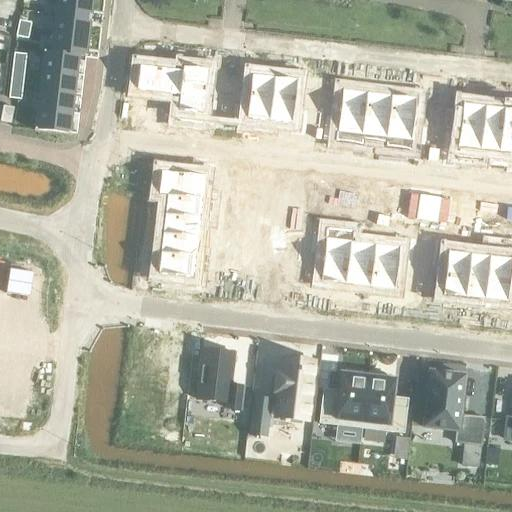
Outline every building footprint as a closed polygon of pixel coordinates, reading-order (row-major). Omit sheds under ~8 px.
[(56,0),(55,15),(90,19),(92,0),(56,0)] [(55,15),(53,34),(88,38),(90,19),(55,15)] [(19,21),(18,29),(30,31),(31,23),(19,21)] [(18,29),(16,37),(28,39),(30,31),(18,29)] [(50,54),(79,57),(85,58),(86,58),(88,38),(53,34),(51,52),(50,54)] [(34,131),(70,135),(70,134),(79,57),(50,54),(51,52),(43,52),(34,131)] [(14,53),(13,61),(25,62),(26,55),(14,53)] [(13,61),(12,68),(25,70),(25,62),(13,61)] [(139,66),(136,92),(179,97),(182,71),(139,66)] [(179,97),(177,112),(203,115),(208,70),(183,67),(182,71),(179,97)] [(12,68),(11,76),(24,77),(25,70),(12,68)] [(234,103),(231,128),(246,130),(247,120),(269,123),(274,78),(251,75),(247,104),(234,103)] [(11,76),(11,84),(23,85),(24,77),(11,76)] [(274,78),(269,123),(291,125),(290,135),(304,136),(307,111),(294,110),(298,80),(274,78)] [(11,84),(10,91),(22,92),(23,85),(11,84)] [(326,116),(323,141),(337,143),(338,133),(362,136),(367,92),(342,89),(338,117),(326,116)] [(10,91),(9,99),(21,100),(22,92),(10,91)] [(367,92),(362,136),(387,139),(392,95),(367,92)] [(392,95),(387,139),(411,142),(410,151),(424,153),(427,128),(414,126),(417,98),(392,95)] [(445,131),(442,157),(457,158),(458,149),(480,151),(485,106),(461,103),(458,133),(445,131)] [(11,124),(14,108),(3,106),(0,122),(11,124)] [(485,106),(480,151),(499,153),(504,108),(485,106)] [(511,109),(504,108),(499,153),(511,154),(511,109)] [(149,141),(147,155),(172,158),(174,144),(149,141)] [(160,171),(157,196),(166,197),(166,196),(202,200),(205,178),(214,179),(216,165),(191,162),(190,175),(160,171)] [(359,168),(357,180),(365,181),(366,169),(359,168)] [(477,175),(476,188),(483,188),(485,176),(477,175)] [(374,189),(372,201),(380,202),(382,189),(374,189)] [(166,197),(164,215),(200,219),(202,200),(166,196),(166,197)] [(488,202),(487,214),(495,215),(496,203),(488,202)] [(228,214),(227,222),(239,224),(240,216),(228,214)] [(164,215),(162,234),(198,238),(200,219),(164,215)] [(227,222),(226,230),(238,231),(239,224),(227,222)] [(313,228),(310,253),(323,254),(320,282),(346,285),(351,242),(326,239),(328,229),(313,228)] [(162,234),(159,253),(196,257),(198,238),(162,234)] [(375,244),(370,288),(396,291),(399,263),(412,265),(415,239),(400,238),(399,247),(375,244)] [(435,239),(432,264),(445,265),(441,296),(465,299),(470,254),(447,251),(449,240),(435,239)] [(351,242),(346,285),(370,288),(375,244),(351,242)] [(159,253),(157,275),(193,280),(196,257),(159,253)] [(224,253),(223,260),(235,262),(236,254),(224,253)] [(470,254),(465,299),(484,301),(489,256),(470,254)] [(511,258),(489,256),(484,301),(508,304),(511,273),(511,258)] [(223,260),(222,268),(234,270),(235,262),(223,260)] [(0,267),(0,293),(32,297),(33,297),(36,271),(4,268),(0,267)] [(0,318),(29,322),(32,297),(0,293),(0,318)] [(156,347),(141,345),(139,361),(132,360),(131,376),(136,377),(134,397),(185,402),(188,377),(172,375),(175,346),(157,344),(156,347)] [(0,373),(23,376),(26,351),(0,347),(0,373)] [(203,351),(197,401),(228,404),(227,411),(241,412),(243,388),(232,387),(235,354),(203,351)] [(254,397),(249,435),(268,437),(271,416),(308,421),(315,363),(307,362),(307,358),(291,356),(291,360),(283,359),(281,375),(277,374),(275,392),(279,393),(277,404),(272,403),(272,400),(254,397)] [(322,398),(319,424),(362,429),(368,376),(364,375),(364,372),(345,370),(345,373),(342,373),(339,391),(338,400),(322,398)] [(430,372),(423,427),(456,431),(455,443),(464,444),(481,446),(484,418),(460,415),(464,376),(430,372)] [(0,399),(21,402),(24,376),(23,376),(0,373),(0,399)] [(368,376),(362,429),(404,434),(407,408),(392,406),(393,397),(395,379),(391,379),(391,375),(372,373),(372,376),(368,376)] [(498,466),(500,449),(488,448),(486,465),(498,466)]
